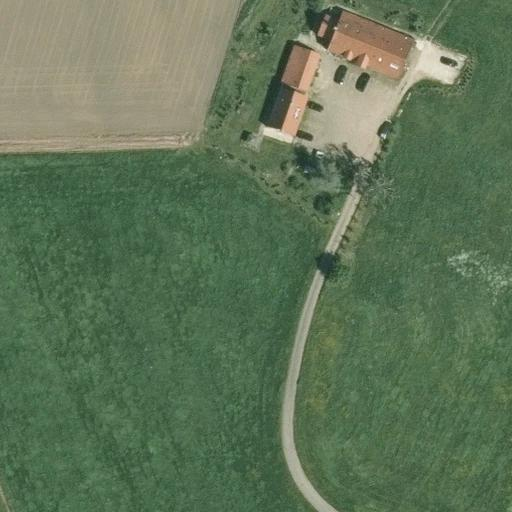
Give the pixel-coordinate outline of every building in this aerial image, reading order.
[(344,15),(340,24),(326,18),(318,38),(332,44),(328,53),(398,82),(414,43),(344,15)] [(321,57),(294,48),(281,87),(307,96),(321,57)] [(435,134),(449,79),(407,68),(389,134),(420,142),(423,131),(435,134)] [(305,101),(281,93),(268,131),(292,139),(305,101)] [(222,168),(242,166),(240,152),(220,155),(222,168)]
